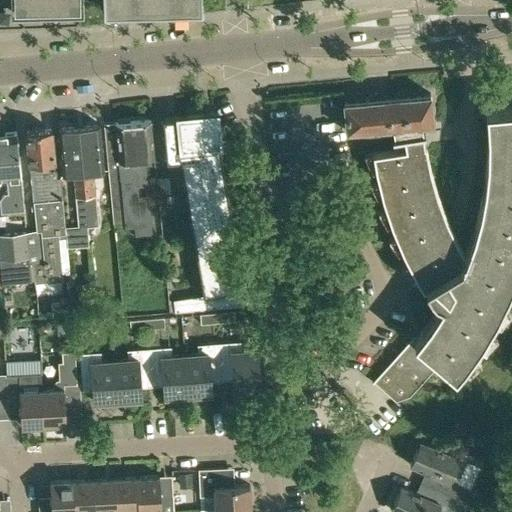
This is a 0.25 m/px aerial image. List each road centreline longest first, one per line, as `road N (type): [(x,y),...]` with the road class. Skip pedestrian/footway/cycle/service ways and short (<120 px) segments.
road 1 (secondary): [(0,74),(433,29)]
road 2 (residential): [(28,447),(254,442),(263,455),(268,511)]
